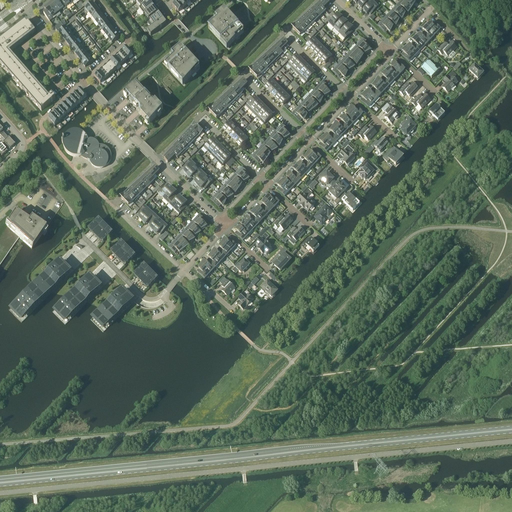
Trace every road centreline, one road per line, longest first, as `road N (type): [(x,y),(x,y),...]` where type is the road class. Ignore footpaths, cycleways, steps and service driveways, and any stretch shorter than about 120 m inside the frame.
road 1 (primary): [(0,483),(511,429)]
road 2 (unclassified): [(511,441),(0,494)]
road 3 (residential): [(219,220),(95,95)]
